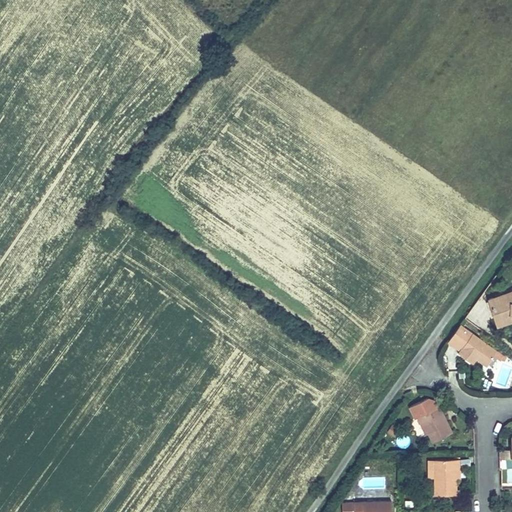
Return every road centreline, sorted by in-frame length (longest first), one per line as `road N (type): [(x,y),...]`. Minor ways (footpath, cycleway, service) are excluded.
road 1 (unclassified): [(311,511),(412,366)]
road 2 (unclassified): [(412,366),(511,231)]
